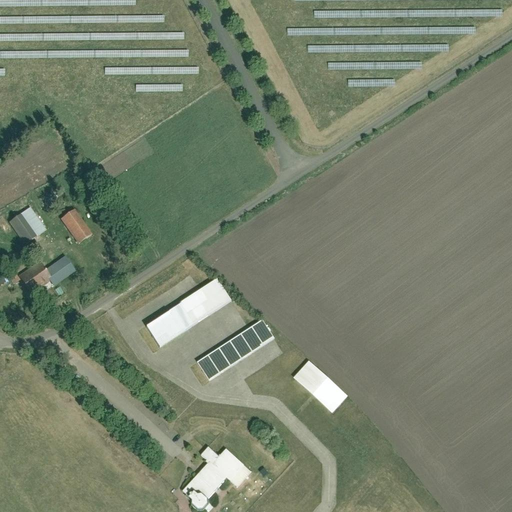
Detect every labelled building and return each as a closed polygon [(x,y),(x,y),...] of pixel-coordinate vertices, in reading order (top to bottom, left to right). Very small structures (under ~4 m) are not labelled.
[(49,230),(34,207),(12,222),(28,245),(49,230)] [(97,235),(79,209),(63,220),(82,246),(97,235)] [(69,256),(51,268),(59,280),(61,284),(79,272),(69,256)] [(48,263),(25,278),(36,295),(59,280),(48,263)] [(237,302),(223,279),(145,327),(161,348),(237,302)] [(267,321),(200,364),(213,382),(280,339),(267,321)] [(355,397),(314,360),(298,379),(338,414),(355,397)] [(255,473),(228,450),(221,457),(210,447),(201,456),(211,464),(184,492),(195,502),(194,508),(198,511),(205,511),(207,511),(208,511),(210,511),(214,507),(211,504),(210,500),(229,480),(240,490),(255,473)]
